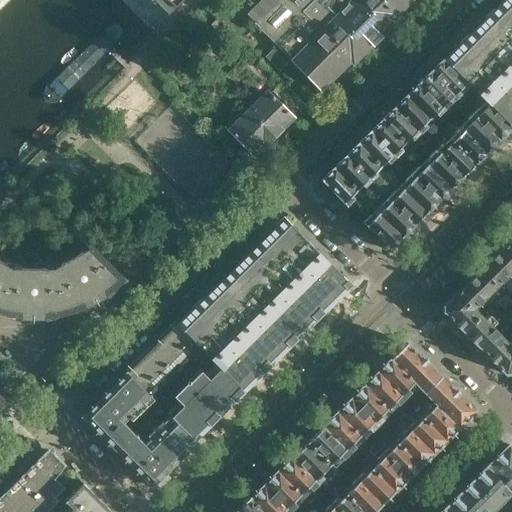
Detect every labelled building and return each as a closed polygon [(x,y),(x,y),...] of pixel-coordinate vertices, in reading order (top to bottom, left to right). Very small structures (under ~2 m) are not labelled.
[(395,15),(410,0),(278,0),(254,24),(321,90),(350,60),(353,63),(398,18),(395,15)] [(511,126),(511,0),(503,0),(443,60),(476,94),(488,106),(510,128),(511,126)] [(59,105),(61,105),(123,43),(124,41),(125,38),(126,36),(127,33),(127,31),(127,29),(127,26),(125,26),(122,26),(119,26),(117,27),(114,27),(112,28),(109,30),(46,90),(45,92),(45,93),(45,95),(45,97),(45,98),(46,100),(47,102),(48,103),(49,104),(51,105),(53,105),(54,106),(56,106),(58,106),(59,105)] [(476,94),(443,60),(430,72),(464,106),(476,94)] [(464,106),(430,72),(418,84),(444,109),(452,118),(464,106)] [(444,109),(418,84),(407,95),(429,118),(434,114),(437,116),(444,109)] [(292,118),(268,93),(256,104),(253,101),(245,109),(273,137),(292,118)] [(429,118),(407,95),(395,107),(420,133),(426,127),(424,124),(429,118)] [(510,128),(488,106),(480,113),(477,110),(473,115),(498,140),(510,128)] [(420,133),(395,107),(383,119),(405,142),(409,138),(412,141),(420,133)] [(273,137),(245,109),(238,116),(241,120),(229,131),(254,156),(273,137)] [(498,140),(473,115),(468,120),(471,123),(464,130),(486,152),(498,140)] [(405,142),(383,119),(371,131),(396,157),(402,151),(399,148),(405,142)] [(486,152),(464,130),(461,127),(454,134),(457,137),(452,141),(474,164),(486,152)] [(396,157),(371,131),(359,143),(381,166),(386,161),(388,164),(396,157)] [(474,164),(452,141),(446,147),(443,144),(437,150),(462,176),(474,164)] [(381,166),(359,143),(346,155),(372,181),(378,175),(375,172),(381,166)] [(462,176),(437,150),(429,158),(432,161),(428,165),(450,188),(462,176)] [(372,181),(346,155),(334,167),(357,190),(361,185),(364,188),(372,181)] [(450,188),(428,165),(422,171),(419,168),(413,174),(438,200),(450,188)] [(357,190),(334,167),(322,179),(348,205),(353,199),(350,196),(357,190)] [(438,200),(413,174),(405,182),(408,185),(404,189),(426,212),(438,200)] [(426,212),(404,189),(398,195),(395,192),(389,198),(414,224),(426,212)] [(414,224),(389,198),(381,206),(384,209),(379,213),(402,236),(414,224)] [(402,236),(379,213),(373,220),(370,217),(365,222),(390,248),(402,236)] [(244,392),(351,285),(284,218),(180,320),(176,324),(199,347),(196,350),(198,353),(202,350),(244,392)] [(497,287),(511,272),(511,255),(504,247),(480,270),(497,287)] [(114,287),(121,280),(90,249),(82,253),(81,252),(71,259),(60,264),(61,265),(53,270),(65,313),(74,310),(80,308),(85,307),(86,309),(107,297),(106,294),(114,287)] [(0,311),(1,312),(12,269),(5,265),(5,264),(0,261),(0,311)] [(65,313),(53,270),(45,269),(45,268),(33,269),(21,268),(21,269),(12,269),(1,312),(10,314),(20,317),(21,320),(45,320),(45,318),(50,316),(56,315),(65,313)] [(474,309),(497,287),(480,270),(458,292),(474,309)] [(480,315),(474,309),(458,292),(443,306),(444,307),(444,312),(443,312),(463,332),(480,315)] [(503,338),(480,315),(463,332),(486,355),(503,338)] [(188,359),(196,350),(199,347),(176,324),(174,322),(159,337),(161,339),(152,348),(150,346),(125,371),(127,373),(150,396),(163,383),(166,386),(190,361),(188,359)] [(511,374),(511,347),(509,344),(503,338),(486,355),(506,375),(506,374),(511,374),(511,375),(511,374)] [(441,377),(420,356),(410,346),(408,345),(407,345),(406,345),(405,345),(403,346),(390,359),(412,382),(424,394),(441,377)] [(412,382),(390,359),(377,372),(402,397),(408,391),(406,388),(412,382)] [(244,392),(216,364),(205,376),(201,372),(188,384),(187,383),(173,397),(178,402),(167,414),(172,419),(194,441),(244,392)] [(402,397),(377,372),(364,385),(387,407),(394,400),(396,403),(402,397)] [(150,396),(127,373),(126,374),(113,387),(139,413),(146,405),(144,402),(150,396)] [(475,411),(460,396),(441,377),(424,394),(433,403),(458,428),(475,411)] [(387,407),(364,385),(351,398),(375,423),(381,417),(379,415),(387,407)] [(139,413),(113,387),(99,401),(122,423),(123,423),(129,417),(132,420),(139,413)] [(375,423),(351,398),(337,412),(359,435),(367,427),(369,429),(375,423)] [(134,435),(123,423),(122,423),(99,401),(84,416),(84,415),(83,417),(84,418),(84,417),(118,451),(134,435)] [(458,428),(433,403),(427,409),(430,411),(423,417),(446,440),(458,428)] [(359,435),(337,412),(323,426),(347,451),(353,445),(351,443),(359,435)] [(446,440),(423,417),(416,424),(414,422),(408,428),(433,453),(446,440)] [(194,441),(172,419),(166,425),(163,422),(156,429),(182,455),(195,442),(194,441)] [(347,451),(323,426),(307,442),(330,464),(339,455),(342,457),(347,451)] [(433,453),(408,428),(402,434),(404,436),(398,443),(420,466),(433,453)] [(182,455),(156,429),(149,437),(152,439),(145,446),(168,469),(182,455)] [(168,469),(145,446),(134,435),(118,451),(151,484),(150,484),(152,486),(153,484),(168,469)] [(330,464),(307,442),(291,457),(316,482),(322,476),(320,474),(330,464)] [(420,466),(398,443),(391,450),(389,447),(382,453),(407,478),(420,466)] [(503,484),(511,475),(511,448),(509,445),(485,468),(503,484)] [(55,497),(64,488),(55,479),(65,465),(64,464),(50,450),(0,499),(0,511),(47,511),(59,501),(55,497)] [(407,478),(382,453),(376,460),(379,462),(372,468),(395,491),(407,478)] [(316,482),(291,457),(278,471),(300,494),(308,486),(310,488),(316,482)] [(395,491),(372,468),(365,475),(363,473),(357,479),(382,504),(395,491)] [(508,490),(503,484),(485,468),(473,480),(499,505),(505,499),(502,496),(508,490)] [(300,494),(278,471),(264,485),(288,510),(294,504),(292,502),(300,494)] [(511,475),(503,484),(508,490),(511,494),(511,475)] [(373,511),(382,504),(357,479),(351,485),(353,487),(346,494),(364,511),(373,511)] [(499,505),(473,480),(460,493),(479,511),(486,511),(490,509),(492,511),(499,505)] [(110,511),(108,509),(109,509),(108,508),(107,508),(100,501),(101,501),(100,500),(99,500),(92,493),(93,493),(92,491),(91,492),(84,485),(85,484),(84,483),(83,484),(82,483),(67,498),(74,506),(67,511),(110,511)] [(286,511),(288,510),(264,485),(250,499),(262,511),(286,511)] [(479,511),(460,493),(447,506),(453,511),(479,511)] [(364,511),(346,494),(340,500),(338,498),(331,504),(339,511),(364,511)] [(262,511),(250,499),(237,511),(262,511)]
